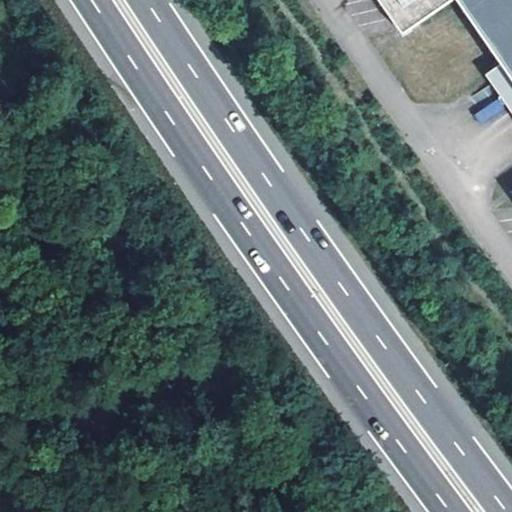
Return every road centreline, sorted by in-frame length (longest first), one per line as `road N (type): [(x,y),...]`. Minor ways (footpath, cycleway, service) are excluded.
road 1 (motorway): [(507,511),(145,0)]
road 2 (motorway): [(92,0),(354,383),(453,511)]
